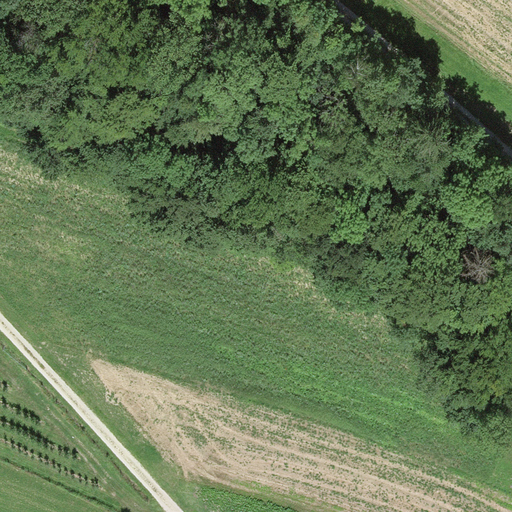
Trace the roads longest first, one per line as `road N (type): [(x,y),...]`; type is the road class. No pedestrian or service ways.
road 1 (track): [(0,62),(417,173),(511,252)]
road 2 (track): [(176,511),(0,317)]
road 3 (track): [(333,0),(511,154)]
